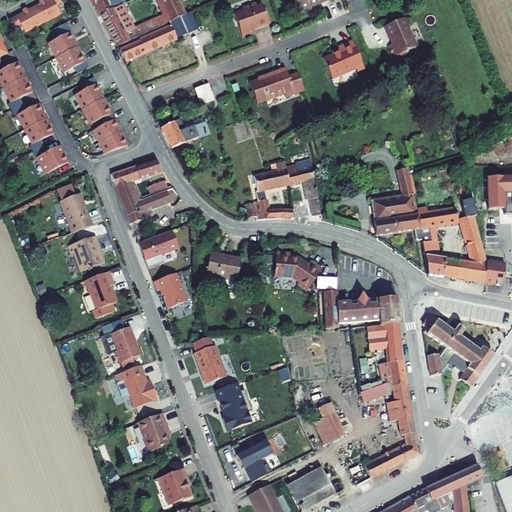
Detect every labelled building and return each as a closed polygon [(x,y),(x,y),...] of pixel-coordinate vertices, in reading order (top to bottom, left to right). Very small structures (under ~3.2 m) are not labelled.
[(45,0),(41,2),(29,8),(25,10),(12,17),(16,25),(22,22),(26,32),(62,14),(57,5),(63,2),(61,0),(45,0)] [(98,0),(105,14),(117,8),(116,7),(128,0),(98,0)] [(189,17),(180,0),(161,0),(169,15),(140,29),(136,21),(137,20),(135,16),(134,17),(127,4),(117,8),(105,14),(123,48),(140,40),(139,37),(172,23),(173,24),(189,17)] [(272,21),(264,1),(260,3),(258,0),(256,0),(245,4),(247,8),(237,11),(245,33),(254,30),(253,28),(272,21)] [(321,0),(321,1),(323,0),(300,0),(305,11),(316,6),(314,3),(320,0),(321,0)] [(198,25),(193,15),(189,17),(173,24),(140,40),(123,48),(128,58),(198,25)] [(405,17),(387,24),(394,41),(389,43),(396,56),(420,45),(405,17)] [(70,33),(50,43),(57,55),(76,45),(70,33)] [(340,48),(326,55),(334,74),(357,64),(359,68),(366,65),(353,36),(338,43),(340,48)] [(77,48),(58,58),(65,70),(84,60),(77,48)] [(17,63),(0,71),(0,79),(2,85),(23,75),(17,63)] [(287,94),(306,87),(299,70),(290,73),(287,65),(266,73),(267,74),(251,80),(259,100),(286,90),(287,94)] [(25,79),(4,89),(12,103),(32,92),(25,79)] [(213,81),(199,87),(205,103),(219,98),(213,81)] [(97,84),(77,95),(84,110),(105,100),(97,84)] [(105,100),(84,110),(91,124),(112,115),(105,100)] [(39,104),(18,115),(26,130),(47,119),(39,104)] [(185,130),(179,116),(162,125),(173,148),(211,130),(206,120),(185,130)] [(92,126),(103,153),(128,143),(118,117),(92,126)] [(47,119),(26,130),(34,146),(55,136),(47,119)] [(59,146),(38,157),(47,175),(68,164),(59,146)] [(157,160),(113,173),(118,185),(135,179),(135,181),(164,170),(157,160)] [(300,162),(288,165),(292,181),(306,178),(310,196),(312,196),(316,212),(327,210),(316,164),(301,167),(300,162)] [(408,164),(399,166),(404,192),(373,198),(378,233),(417,227),(423,226),(420,208),(418,200),(412,171),(410,172),(408,164)] [(269,170),(256,173),(260,189),(269,186),(292,181),(288,165),(269,170)] [(418,169),(412,171),(418,200),(428,199),(426,188),(419,189),(416,175),(420,175),(418,169)] [(511,178),(486,179),(488,209),(504,208),(504,214),(511,213),(511,178)] [(142,199),(135,181),(135,179),(118,185),(132,223),(134,222),(134,224),(143,221),(142,219),(151,216),(149,211),(174,202),(169,189),(142,199)] [(157,185),(159,191),(171,186),(169,180),(157,185)] [(76,195),(72,184),(58,189),(62,200),(59,201),(71,232),(92,224),(80,193),(76,195)] [(483,192),(476,193),(480,212),(487,210),(483,192)] [(454,203),(420,208),(423,226),(417,227),(418,235),(422,239),(424,239),(429,273),(486,281),(488,263),(477,213),(480,213),(480,212),(476,193),(466,195),(468,200),(463,201),(465,207),(468,220),(470,228),(467,229),(474,260),(436,255),(434,241),(438,241),(437,232),(434,233),(433,225),(460,221),(458,208),(455,209),(454,203)] [(256,201),(260,215),(261,217),(276,213),(296,213),(295,206),(274,207),(271,197),(256,201)] [(256,201),(247,204),(251,218),(260,215),(256,201)] [(465,207),(458,208),(460,221),(468,220),(465,207)] [(502,220),(485,220),(485,245),(502,245),(502,220)] [(197,226),(192,231),(197,235),(201,231),(197,226)] [(181,246),(174,228),(141,240),(150,266),(167,260),(164,253),(181,246)] [(95,234),(67,245),(70,253),(72,252),(76,251),(84,269),(102,261),(95,243),(98,242),(95,234)] [(98,242),(95,243),(102,261),(105,260),(98,242)] [(241,257),(210,250),(206,271),(218,274),(217,282),(218,284),(233,287),(236,285),(241,257)] [(279,250),(277,273),(294,275),(301,280),(300,282),(309,289),(325,267),(313,259),(311,262),(302,256),(294,255),(294,252),(279,250)] [(76,251),(72,252),(80,271),(84,269),(76,251)] [(488,263),(486,281),(501,283),(504,265),(488,263)] [(113,280),(109,269),(85,278),(96,307),(93,309),(96,316),(114,309),(111,302),(116,300),(109,281),(113,280)] [(190,299),(179,271),(155,280),(159,288),(162,287),(169,307),(181,302),(183,303),(187,302),(188,299),(190,299)] [(341,289),(328,290),(332,326),(344,325),(344,323),(381,319),(382,324),(391,323),(401,322),(398,297),(360,300),(356,300),(342,301),(341,289)] [(511,314),(476,307),(473,319),(511,327),(511,325),(511,314)] [(440,351),(430,353),(433,373),(447,371),(450,367),(454,369),(457,365),(453,362),(459,354),(471,363),(466,371),(478,380),(497,354),(484,345),(482,349),(463,336),(467,329),(460,324),(456,330),(432,314),(426,322),(429,325),(426,330),(445,344),(440,351)] [(382,379),(384,386),(388,385),(395,383),(409,381),(401,322),(391,323),(393,349),(389,349),(391,366),(384,367),(386,378),(382,379)] [(130,324),(110,332),(114,344),(120,359),(141,352),(130,324)] [(114,344),(110,332),(102,335),(106,347),(114,344)] [(229,374),(217,343),(214,344),(210,334),(194,341),(198,350),(196,351),(208,382),(229,374)] [(141,362),(117,371),(120,379),(125,377),(135,405),(158,396),(151,380),(148,381),(141,362)] [(466,371),(461,378),(474,386),(478,380),(466,371)] [(417,430),(409,381),(395,383),(398,400),(393,400),(395,410),(400,409),(404,432),(417,430)] [(236,382),(214,389),(229,429),(251,422),(236,382)] [(392,396),(388,385),(384,386),(363,392),(368,404),(392,396)] [(335,408),(324,413),(326,415),(336,437),(359,483),(424,449),(418,437),(406,444),(373,462),(370,456),(366,459),(355,437),(351,440),(335,408)] [(163,409),(138,419),(150,448),(170,441),(164,425),(168,423),(163,409)] [(326,415),(315,420),(326,442),(336,437),(326,415)] [(406,444),(418,437),(417,430),(404,432),(406,444)] [(273,453),(265,437),(234,453),(251,484),(272,472),(264,458),(273,453)] [(429,511),(426,504),(437,498),(442,508),(456,501),(457,511),(462,511),(471,511),(467,485),(485,474),(480,462),(411,496),(420,511),(429,511)] [(183,465),(158,475),(163,486),(165,486),(172,502),(192,494),(183,474),(186,473),(183,465)] [(322,468),(289,486),(303,511),(336,493),(322,468)] [(511,511),(511,476),(499,481),(510,511),(511,511)] [(282,511),(269,486),(248,498),(251,504),(254,503),(258,511),(282,511)] [(420,511),(411,496),(384,511),(420,511)] [(195,502),(168,511),(193,511),(198,510),(195,502)]
